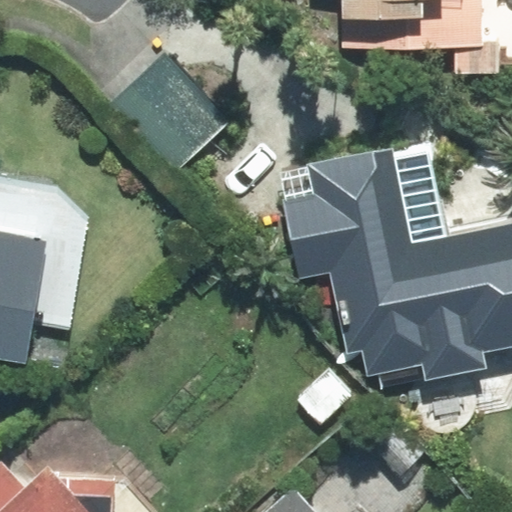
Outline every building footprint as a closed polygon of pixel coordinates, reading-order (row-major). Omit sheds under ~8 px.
[(353,0),(354,45),(477,43),(476,0),(353,0)] [(167,171),(220,120),(159,57),(106,108),(167,171)] [(511,336),(511,219),(404,243),(383,149),(304,166),(350,373),(425,357),(425,356),(511,336)] [(0,356),(15,359),(32,238),(0,234),(0,356)] [(77,511),(16,442),(0,456),(0,511),(77,511)] [(310,511),(290,490),(265,511),(310,511)]
